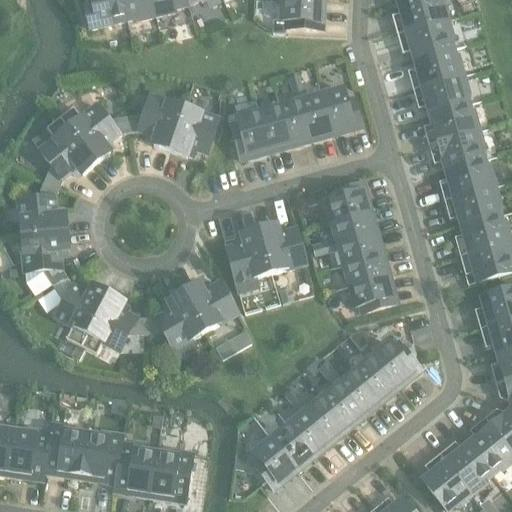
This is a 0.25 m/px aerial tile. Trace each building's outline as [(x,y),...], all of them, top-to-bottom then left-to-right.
[(128,25),(121,0),(84,0),(88,13),(86,14),(91,33),(128,25)] [(121,0),(128,25),(136,23),(137,26),(156,21),(151,0),(121,0)] [(151,0),(156,21),(176,17),(175,14),(188,10),(184,0),(151,0)] [(184,0),(188,10),(201,4),(202,7),(214,0),(184,0)] [(392,20),(397,39),(447,25),(442,6),(439,7),(437,0),(427,0),(399,8),(402,17),(392,20)] [(325,4),(283,2),(282,24),(287,25),(286,32),(323,34),(325,4)] [(453,44),(447,25),(397,39),(403,59),(413,56),(415,64),(452,54),(450,45),(453,44)] [(455,62),(452,54),(415,64),(418,73),(407,76),(413,95),(463,81),(458,62),(455,62)] [(429,111),(431,120),(468,109),(466,100),(469,100),(463,81),(413,95),(418,114),(429,111)] [(290,84),(294,95),(302,93),(299,82),(290,84)] [(302,93),(294,95),(297,107),(280,111),(291,152),(312,146),(301,105),(305,104),(302,93)] [(322,100),(333,140),(362,132),(354,103),(346,105),(343,94),(322,100)] [(301,105),(312,146),(333,140),(322,100),(305,104),(301,105)] [(127,121),(130,138),(141,136),(151,139),(149,144),(155,146),(154,150),(170,156),(185,113),(151,101),(145,118),(127,121)] [(468,109),(431,120),(433,128),(423,131),(429,150),(479,136),(473,117),(471,118),(468,109)] [(69,133),(97,168),(111,158),(108,154),(113,151),(110,146),(118,140),(130,138),(127,121),(108,124),(97,110),(69,133)] [(280,111),(259,117),(270,157),(291,152),(280,111)] [(185,113),(170,156),(187,161),(188,158),(194,160),(196,154),(207,159),(219,124),(185,113)] [(270,157),(259,117),(238,123),(239,127),(232,129),(241,165),(270,157)] [(44,186),(60,193),(64,182),(72,176),(76,180),(81,176),(83,179),(97,168),(69,133),(40,155),(51,169),(44,186)] [(479,136),(429,150),(434,169),(444,167),(447,175),(484,164),(481,156),(484,155),(479,136)] [(439,186),(445,206),(495,191),(489,172),(486,173),(484,164),(447,175),(449,184),(439,186)] [(19,205),(22,241),(68,237),(66,220),(62,220),(61,214),(56,214),(55,204),(60,193),(44,186),(37,204),(19,205)] [(326,207),(332,228),(372,217),(364,188),(335,196),(337,203),(326,207)] [(460,222),(462,230),(499,220),(497,211),(500,210),(495,191),(445,206),(450,225),(460,222)] [(372,217),(332,228),(337,245),(338,249),(378,237),(372,217)] [(499,220),(462,230),(465,239),(455,242),(460,261),(510,247),(505,228),(502,229),(499,220)] [(259,235),(272,279),(306,269),(297,234),(285,237),(283,232),(277,234),(276,230),(259,235)] [(272,279),(259,235),(243,239),(244,243),(238,245),(239,250),(227,253),(237,288),(272,279)] [(69,254),(68,237),(22,241),(26,277),(43,275),(54,291),(68,281),(61,272),(60,262),(66,261),(65,255),(69,254)] [(339,253),(344,270),(384,258),(378,237),(338,249),(337,245),(325,248),(328,256),(339,253)] [(511,252),(510,247),(460,261),(466,280),(476,277),(478,287),(484,285),(511,277),(511,252)] [(328,256),(325,248),(314,251),(316,259),(328,256)] [(384,258),(344,270),(350,290),(390,279),(384,258)] [(390,279),(350,290),(356,312),(360,311),(362,318),(398,308),(390,279)] [(56,322),(88,339),(109,299),(94,291),(92,294),(86,291),(84,296),(75,291),(68,281),(54,291),(64,307),(56,322)] [(184,297),(206,337),(237,319),(220,288),(209,294),(206,289),(201,292),(199,289),(184,297)] [(474,314),(480,334),(511,324),(511,294),(488,301),(482,302),(485,312),(474,314)] [(158,322),(147,323),(147,340),(166,339),(179,363),(196,353),(192,345),(206,337),(184,297),(168,306),(170,310),(165,313),(168,317),(158,322)] [(125,307),(109,299),(88,339),(120,356),(128,340),(147,340),(147,323),(135,323),(126,318),(128,313),(123,310),(125,307)] [(511,324),(480,334),(485,353),(496,350),(498,359),(511,354),(511,324)] [(354,338),(350,341),(361,354),(367,348),(364,335),(354,338)] [(372,362),(398,394),(422,375),(398,346),(392,351),(390,348),(372,362)] [(511,354),(498,359),(500,367),(490,370),(496,389),(511,384),(511,354)] [(372,362),(355,375),(382,408),(398,394),(372,362)] [(320,373),(328,383),(334,377),(327,368),(320,373)] [(355,375),(342,386),(338,389),(365,422),(382,408),(355,375)] [(335,392),(322,402),(348,435),(365,422),(338,389),(342,386),(334,377),(328,383),(335,392)] [(511,407),(511,384),(496,389),(500,403),(509,406),(511,405),(511,407)] [(287,401),(294,410),(301,404),(294,395),(287,401)] [(322,402),(309,413),(305,416),(331,449),(348,435),(322,402)] [(301,404),(294,410),(302,419),(288,430),(315,462),(331,449),(305,416),(309,413),(301,404)] [(496,414),(485,423),(511,456),(511,414),(507,418),(505,416),(496,414)] [(469,449),(493,479),(500,474),(502,476),(511,468),(511,456),(485,423),(469,435),(476,444),(469,449)] [(0,479),(8,481),(15,435),(1,433),(2,428),(0,427),(0,479)] [(46,474),(60,476),(61,474),(67,475),(66,482),(81,484),(88,438),(74,436),(74,431),(52,428),(51,436),(52,436),(46,474)] [(272,443),(298,476),(315,462),(288,430),(272,443)] [(15,435),(8,481),(22,483),(23,476),(30,477),(30,480),(45,482),(46,474),(52,436),(51,436),(30,432),(29,437),(15,435)] [(88,438),(81,484),(95,486),(96,479),(103,480),(102,483),(116,485),(117,485),(123,447),(124,447),(125,439),(102,436),(101,440),(88,438)] [(298,476),(272,443),(254,457),(257,461),(251,466),(275,495),(298,476)] [(440,459),(473,500),(488,487),(486,485),(493,479),(469,449),(462,454),(455,446),(440,459)] [(136,501),(151,503),(158,457),(144,455),(144,450),(124,447),(123,447),(117,485),(116,485),(115,493),(130,495),(131,493),(137,494),(136,501)] [(158,457),(151,503),(165,505),(166,498),(173,499),(172,502),(188,504),(195,458),(172,454),(171,459),(158,457)] [(473,500),(440,459),(424,471),(431,480),(423,486),(444,511),(451,511),(455,509),(457,511),(473,500)] [(376,511),(408,511),(407,509),(403,504),(395,511),(389,502),(376,511)]
